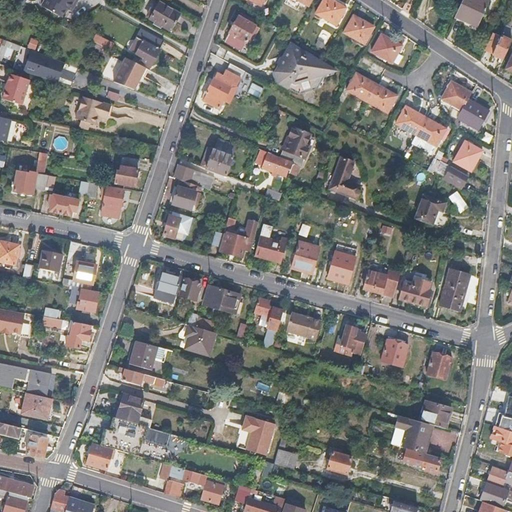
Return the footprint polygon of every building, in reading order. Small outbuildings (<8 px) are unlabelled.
[(44,0),(41,5),(61,16),(67,7),(69,9),(72,3),(74,5),(77,0),(44,0)] [(287,0),(286,3),(298,10),(302,3),(309,6),(312,0),(287,0)] [(345,9),(330,0),(323,0),(316,14),(336,25),(345,9)] [(489,2),(484,0),(462,0),(455,16),(466,22),(477,27),(489,2)] [(148,18),(170,30),(179,14),(158,2),(153,10),(152,9),(149,11),(147,15),(148,18)] [(374,27),(353,15),(343,33),(364,45),(374,27)] [(238,17),(223,41),(241,51),(256,27),(238,17)] [(511,26),(511,23),(508,22),(493,54),(498,57),(503,60),(511,42),(506,40),(511,26)] [(139,29),(129,50),(145,58),(143,62),(151,66),(164,41),(139,29)] [(94,41),(110,49),(114,40),(99,32),(94,41)] [(401,47),(380,35),(371,52),(392,64),(401,47)] [(110,49),(94,41),(90,48),(104,55),(105,54),(107,55),(110,49)] [(290,46),(282,61),(289,65),(287,69),(280,65),(275,74),(280,85),(289,90),(292,83),(309,78),(309,80),(325,75),(329,68),(290,46)] [(65,63),(32,50),(23,72),(57,82),(65,63)] [(128,58),(115,82),(136,90),(140,82),(138,81),(141,75),(143,76),(147,68),(128,58)] [(217,74),(216,76),(239,88),(246,72),(228,63),(222,76),(217,74)] [(246,72),(239,88),(245,91),(252,76),(246,72)] [(5,89),(2,99),(22,105),(30,80),(10,73),(7,82),(9,83),(7,90),(5,89)] [(387,113),(396,96),(355,74),(346,91),(387,113)] [(239,88),(216,76),(215,79),(214,79),(206,93),(207,94),(204,100),(220,109),(223,101),(230,89),(237,93),(239,88)] [(467,101),(471,93),(451,82),(441,100),(461,111),(457,118),(478,129),(487,112),(467,101)] [(230,105),(237,93),(230,89),(223,101),(230,105)] [(82,97),(75,118),(81,120),(90,123),(95,124),(97,117),(106,120),(111,106),(82,97)] [(445,128),(405,106),(395,124),(436,146),(445,128)] [(9,119),(0,117),(0,140),(4,142),(9,119)] [(88,130),(90,123),(81,120),(79,128),(88,130)] [(285,149),(283,148),(280,156),(302,166),(311,147),(306,144),(311,134),(293,127),(288,137),(290,138),(285,149)] [(212,150),(206,149),(200,166),(225,176),(232,157),(230,157),(234,146),(215,140),(212,150)] [(465,141),(453,162),(470,171),(482,151),(465,141)] [(260,149),(254,165),(262,168),(267,152),(260,149)] [(43,175),(47,154),(40,153),(36,174),(43,175)] [(287,170),(289,171),(291,163),(268,153),(262,169),(285,176),(287,170)] [(121,167),(138,170),(140,160),(123,157),(121,167)] [(331,190),(357,199),(362,186),(348,182),(353,162),(341,158),(331,190)] [(298,166),(291,163),(289,171),(288,174),(295,176),(298,166)] [(214,177),(179,165),(174,179),(181,181),(197,186),(210,191),(214,177)] [(135,187),(138,170),(121,167),(120,172),(118,171),(116,183),(135,187)] [(468,175),(453,167),(447,179),(461,187),(468,175)] [(45,188),(47,176),(43,175),(36,174),(29,173),(29,174),(17,172),(14,191),(32,195),(33,189),(44,191),(45,188)] [(55,177),(47,176),(45,188),(53,189),(55,177)] [(172,203),(189,209),(197,186),(181,181),(179,186),(178,186),(172,203)] [(87,195),(89,183),(81,182),(79,193),(87,195)] [(96,184),(89,183),(87,195),(86,197),(94,198),(96,184)] [(104,196),(101,215),(118,218),(123,190),(107,187),(107,186),(102,185),(100,196),(104,196)] [(266,197),(279,202),(281,196),(268,190),(266,197)] [(71,212),(76,213),(78,201),(53,196),(49,196),(48,203),(51,204),(49,212),(50,212),(71,216),(71,212)] [(442,210),(446,211),(448,205),(423,196),(415,218),(437,226),(442,210)] [(168,216),(163,236),(174,239),(181,214),(173,212),(171,217),(168,216)] [(226,227),(231,228),(234,220),(228,218),(226,227)] [(227,235),(224,234),(220,248),(219,251),(242,257),(244,251),(250,253),(258,224),(249,222),(245,238),(227,234),(227,235)] [(302,224),(299,234),(308,236),(310,226),(302,224)] [(269,239),(272,228),(262,225),(254,256),(281,263),(288,239),(282,238),(281,243),(269,239)] [(391,234),(393,227),(383,225),(381,232),(391,234)] [(220,248),(224,234),(216,232),(213,246),(220,248)] [(19,246),(0,242),(0,262),(15,266),(19,246)] [(291,270),(312,274),(319,247),(298,242),(291,270)] [(61,255),(43,252),(39,268),(57,273),(61,255)] [(328,280),(348,285),(355,257),(335,252),(328,280)] [(73,281),(62,279),(61,284),(91,290),(96,267),(77,262),(73,281)] [(22,277),(30,279),(33,266),(25,264),(22,277)] [(450,270),(440,305),(461,311),(471,275),(450,270)] [(160,272),(153,297),(173,303),(180,278),(160,272)] [(386,278),(367,273),(363,289),(393,297),(399,276),(387,273),(386,278)] [(180,296),(194,301),(199,283),(185,279),(180,296)] [(430,291),(403,284),(399,299),(425,306),(430,291)] [(226,291),(208,286),(204,303),(235,311),(239,295),(226,292),(226,291)] [(81,290),(79,298),(81,298),(80,304),(86,306),(86,310),(95,312),(98,293),(81,290)] [(268,329),(263,347),(272,349),(282,311),(267,307),(268,301),(258,298),(254,313),(266,316),(265,319),(268,320),(266,328),(268,329)] [(0,307),(0,328),(9,330),(20,332),(24,312),(0,307)] [(322,321),(292,313),(287,332),(317,340),(322,321)] [(188,325),(195,327),(198,318),(199,316),(191,314),(187,325),(188,325)] [(41,325),(61,329),(63,320),(43,316),(41,325)] [(198,318),(195,327),(211,332),(213,322),(198,318)] [(73,321),(63,320),(61,329),(71,331),(73,321)] [(90,324),(73,321),(71,331),(70,337),(68,336),(66,347),(79,349),(81,339),(89,340),(91,330),(89,330),(90,324)] [(248,326),(239,324),(236,337),(244,339),(248,326)] [(188,325),(185,337),(189,338),(186,349),(209,355),(215,333),(211,332),(195,327),(188,325)] [(340,345),(353,349),(352,353),(359,355),(363,343),(365,334),(355,332),(356,328),(346,325),(340,345)] [(401,370),(409,341),(388,335),(380,364),(401,370)] [(167,350),(136,342),(130,364),(151,370),(154,360),(164,363),(167,350)] [(353,349),(340,345),(338,352),(351,356),(352,353),(353,349)] [(426,375),(445,380),(450,360),(432,355),(426,375)] [(29,383),(27,393),(45,397),(50,373),(0,362),(0,387),(13,390),(15,380),(29,383)] [(165,380),(126,369),(123,381),(140,386),(142,382),(144,382),(145,379),(154,382),(153,385),(163,388),(165,380)] [(420,380),(417,390),(423,392),(425,382),(420,380)] [(277,403),(283,404),(286,394),(280,392),(277,403)] [(45,397),(27,393),(22,413),(47,419),(52,399),(45,397)] [(117,417),(139,424),(146,400),(125,394),(122,403),(121,402),(117,417)] [(425,401),(419,422),(432,425),(445,429),(451,409),(425,401)] [(245,415),(242,425),(252,428),(250,433),(246,449),(266,455),(275,424),(245,415)] [(399,416),(396,429),(406,432),(402,446),(407,448),(424,452),(432,425),(419,422),(399,416)] [(139,458),(149,428),(139,424),(117,417),(113,418),(111,424),(117,427),(115,435),(105,432),(101,445),(117,451),(139,458)] [(21,428),(0,422),(0,431),(19,436),(21,428)] [(511,431),(496,426),(492,437),(511,443),(511,431)] [(406,432),(396,429),(391,443),(393,444),(399,446),(402,446),(406,432)] [(28,435),(30,436),(27,445),(25,455),(43,458),(47,439),(33,436),(34,431),(30,430),(29,433),(28,435)] [(283,433),(274,464),(294,469),(298,455),(284,450),(289,435),(283,433)] [(92,444),(86,463),(108,469),(113,454),(116,455),(117,452),(117,451),(101,445),(92,444)] [(399,446),(393,444),(391,452),(397,454),(399,446)] [(334,448),(328,468),(346,474),(351,457),(342,455),(344,450),(334,448)] [(441,457),(424,452),(407,448),(403,460),(422,465),(422,464),(427,465),(426,470),(436,473),(441,457)] [(265,462),(263,475),(271,476),(274,464),(265,462)] [(168,477),(172,465),(164,463),(160,478),(167,481),(168,477)] [(185,469),(172,465),(168,477),(174,478),(175,473),(178,474),(178,471),(184,473),(185,469)] [(511,471),(508,470),(508,472),(493,466),(488,481),(503,486),(505,481),(511,483),(511,471)] [(207,476),(185,469),(184,473),(182,479),(204,485),(206,480),(207,476)] [(0,489),(9,492),(28,497),(30,498),(33,486),(0,477),(0,489)] [(200,499),(217,504),(223,483),(216,481),(215,483),(206,480),(204,485),(200,499)] [(177,484),(167,481),(164,492),(174,495),(177,484)] [(511,490),(487,482),(481,500),(484,501),(504,508),(505,506),(502,505),(505,497),(511,499),(511,490)] [(183,486),(177,484),(174,495),(180,497),(183,486)] [(246,501),(250,488),(239,485),(234,500),(246,503),(246,501)] [(9,492),(3,511),(23,511),(28,497),(9,492)] [(65,511),(69,497),(64,495),(56,493),(54,493),(51,507),(51,508),(65,511)] [(246,511),(279,511),(284,498),(269,493),(267,500),(274,502),(272,509),(246,501),(246,503),(243,511),(246,511)] [(386,503),(388,497),(382,495),(379,506),(385,507),(386,503)] [(92,511),(94,503),(69,497),(65,511),(92,511)] [(414,511),(416,505),(388,497),(386,503),(392,505),(389,511),(414,511)] [(484,501),(479,511),(505,511),(507,509),(504,508),(484,501)]
